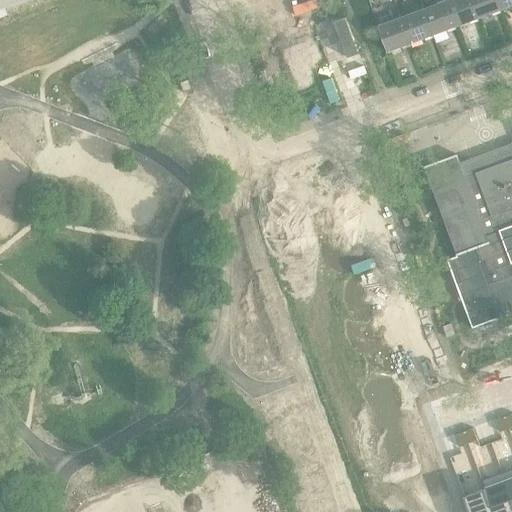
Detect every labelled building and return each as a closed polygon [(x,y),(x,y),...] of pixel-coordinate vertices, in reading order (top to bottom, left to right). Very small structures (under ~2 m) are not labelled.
[(211,0),(173,0),(178,14),(212,2),(211,0)] [(456,29),(479,20),(471,0),(452,0),(446,2),(456,29)] [(471,0),(479,20),(501,12),(496,0),(471,0)] [(511,0),(496,0),(501,12),(511,8),(511,0)] [(274,1),(263,5),(265,12),(277,8),(274,1)] [(212,2),(178,14),(186,34),(219,21),(212,2)] [(434,37),(456,29),(446,2),(424,10),(434,37)] [(411,45),(434,37),(424,10),(401,19),(411,45)] [(388,54),(411,45),(401,19),(379,27),(388,54)] [(219,21),(186,34),(193,53),(226,40),(219,21)] [(285,32),(274,36),(277,43),(288,39),(285,32)] [(288,39),(277,43),(280,51),(291,47),(288,39)] [(226,40),(193,53),(200,72),(233,59),(226,40)] [(233,59),(200,72),(207,91),(240,79),(233,59)] [(299,70),(288,74),(291,81),(302,77),(299,70)] [(302,77),(291,81),(294,89),(305,85),(302,77)] [(240,79),(207,91),(214,110),(247,98),(240,79)] [(247,98),(214,110),(221,129),(254,117),(247,98)] [(314,108),(303,112),(305,120),(317,116),(314,108)] [(254,117),(221,129),(228,149),(262,137),(254,117)] [(511,145),(460,165),(457,158),(458,157),(458,156),(425,168),(458,257),(491,245),(490,243),(489,244),(487,237),(511,227),(511,145)] [(331,155),(320,159),(323,167),(334,162),(331,155)] [(334,162),(323,167),(325,174),(337,170),(334,162)] [(271,163),(238,175),(245,195),(279,183),(271,163)] [(279,183),(245,195),(253,214),(286,202),(279,183)] [(345,193),(334,197),(337,205),(348,201),(345,193)] [(348,201),(337,205),(339,212),(351,208),(348,201)] [(286,202),(253,214),(260,233),(293,221),(286,202)] [(293,221),(260,233),(267,253),(300,240),(293,221)] [(448,262),(473,330),(511,315),(511,227),(487,237),(489,244),(490,243),(491,245),(458,257),(458,258),(448,262)] [(359,231),(348,236),(351,243),(362,239),(359,231)] [(362,239),(351,243),(354,251),(365,246),(362,239)] [(300,240),(267,253),(274,272),(307,259),(300,240)] [(307,259),(274,272),(281,291),(314,278),(307,259)] [(373,270),(362,274),(365,281),(376,277),(373,270)] [(376,277),(365,281),(368,289),(379,285),(376,277)] [(314,278),(281,291),(288,310),(321,298),(314,278)] [(321,298),(288,310),(295,329),(328,317),(321,298)] [(388,308),(376,312),(379,320),(390,315),(388,308)] [(390,315),(379,320),(382,327),(393,323),(390,315)] [(328,317),(295,329),(302,348),(335,336),(328,317)] [(335,336),(302,348),(310,368),(343,356),(335,336)] [(408,362),(397,366),(399,374),(411,370),(408,362)] [(352,382),(319,394),(327,414),(360,402),(352,382)] [(419,393),(408,397),(411,405),(422,401),(419,393)] [(422,401),(411,405),(413,412),(425,408),(422,401)] [(360,402),(327,414),(334,433),(367,421),(360,402)] [(506,418),(497,421),(501,433),(510,430),(506,418)] [(367,421),(334,433),(341,452),(374,440),(367,421)] [(474,430),(465,433),(470,445),(479,442),(474,430)] [(433,431),(422,435),(425,443),(436,439),(433,431)] [(465,433),(456,436),(460,448),(470,445),(465,433)] [(436,439),(425,443),(428,450),(439,446),(436,439)] [(374,440),(341,452),(348,472),(381,459),(374,440)] [(381,459),(348,472),(355,491),(388,478),(381,459)] [(511,469),(503,473),(511,497),(511,469)] [(447,470),(436,474),(439,481),(450,477),(447,470)] [(511,511),(511,497),(503,473),(483,480),(494,511),(511,511)] [(450,477),(439,481),(442,489),(453,485),(450,477)] [(388,478),(355,491),(362,510),(395,498),(388,478)] [(485,490),(465,497),(470,511),(494,511),(483,480),(482,481),(485,490)] [(400,511),(395,498),(362,510),(362,511),(400,511)]
